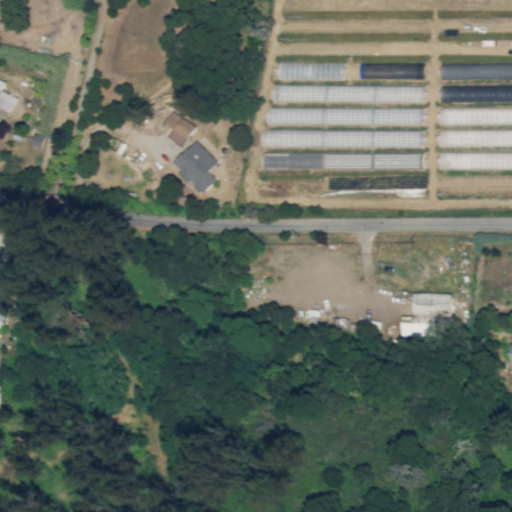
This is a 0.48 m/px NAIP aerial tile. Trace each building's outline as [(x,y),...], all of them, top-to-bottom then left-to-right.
[(360,78),(417,79),(417,63),(360,62),(360,78)] [(16,98),(0,91),(4,82),(0,80),(0,109),(10,113),(16,98)] [(511,122),(511,107),(440,108),(441,124),(511,122)] [(166,137),(181,146),(194,126),(170,111),(162,122),(172,129),(166,137)] [(217,161),(195,140),(173,163),(181,170),(178,174),(186,181),(184,184),(199,197),(216,179),(207,172),(217,161)] [(451,294),(412,293),(412,317),(399,317),(399,335),(431,336),(431,321),(450,322),(451,294)]
